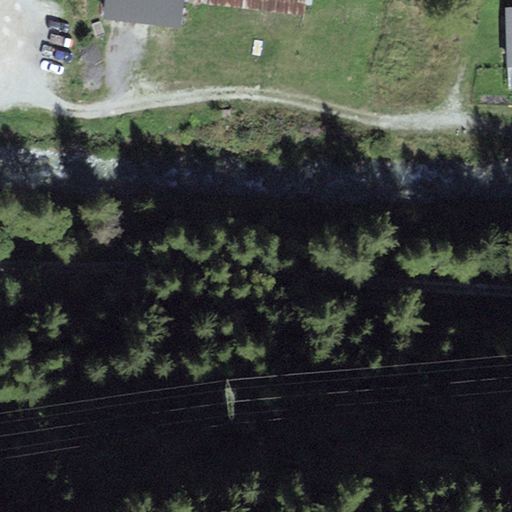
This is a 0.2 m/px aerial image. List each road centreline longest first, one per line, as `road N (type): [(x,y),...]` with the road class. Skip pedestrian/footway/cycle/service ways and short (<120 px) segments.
road 1 (track): [(511,287),(260,266),(0,258)]
road 2 (track): [(42,93),(79,112),(203,98),(282,101),(358,123),(511,128)]
road 3 (track): [(1,0),(38,20),(52,54),(42,93),(0,108)]
